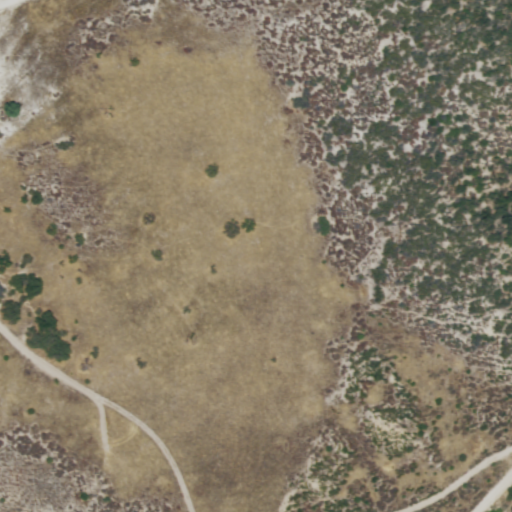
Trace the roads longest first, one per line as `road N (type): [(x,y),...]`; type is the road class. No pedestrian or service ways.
road 1 (track): [(179,511),(33,318),(0,293)]
road 2 (residential): [(511,424),(426,511)]
